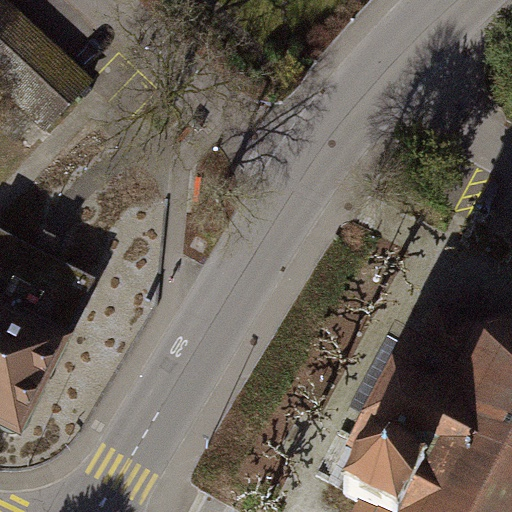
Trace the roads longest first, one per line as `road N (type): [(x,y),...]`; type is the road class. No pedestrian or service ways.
road 1 (residential): [(98,511),(295,189)]
road 2 (residential): [(295,189),(78,0)]
road 3 (residential): [(295,189),(394,60),(458,0)]
